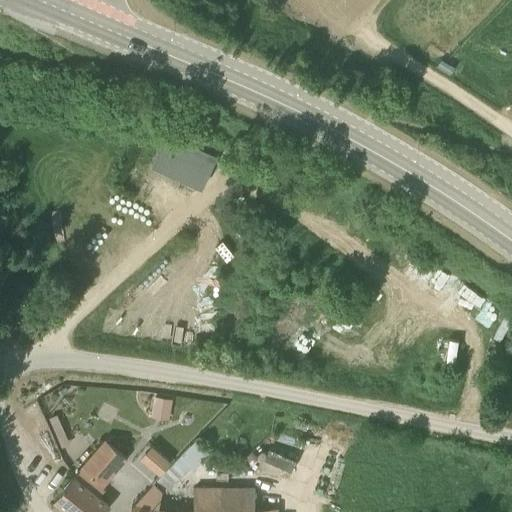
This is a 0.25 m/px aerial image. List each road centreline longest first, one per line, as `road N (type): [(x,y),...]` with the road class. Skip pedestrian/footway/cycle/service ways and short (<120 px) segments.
road 1 (residential): [(35,351),(89,352),(511,430)]
road 2 (tertiary): [(94,9),(351,126),(511,231)]
road 3 (residential): [(35,351),(55,322),(180,208)]
road 4 (track): [(511,125),(377,29),(367,13),(376,0)]
